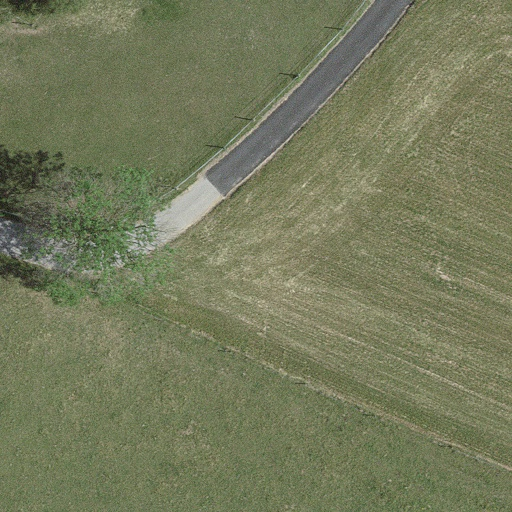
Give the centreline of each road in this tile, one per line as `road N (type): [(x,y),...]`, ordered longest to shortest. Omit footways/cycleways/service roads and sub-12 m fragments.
road 1 (track): [(120,255),(171,220),(375,0)]
road 2 (unclassified): [(0,238),(55,256),(120,255)]
